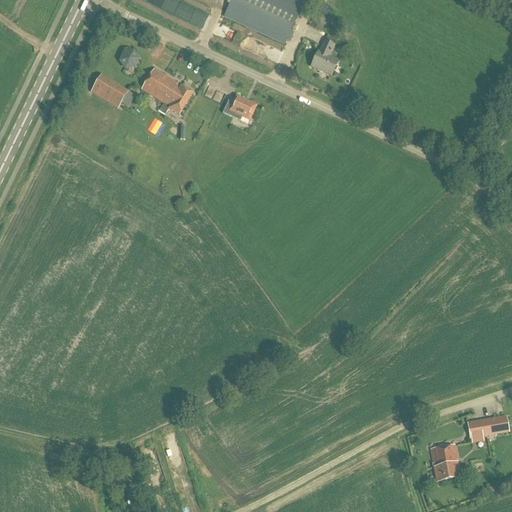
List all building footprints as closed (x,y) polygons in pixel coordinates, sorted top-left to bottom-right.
[(285,46),(303,4),(294,0),(230,0),(222,18),(285,46)] [(330,58),(335,46),(324,40),(318,52),(311,67),(331,77),(338,61),(330,58)] [(125,70),(135,69),(139,60),(133,52),(123,53),(119,62),(125,70)] [(179,116),(192,94),(181,87),(182,86),(159,72),(154,69),(141,90),(163,104),(158,112),(164,116),(169,109),(179,116)] [(128,109),(135,96),(128,92),(101,76),(91,93),(118,110),(121,104),(128,109)] [(211,100),(220,104),(224,95),(216,91),(211,100)] [(228,101),(222,114),(240,122),(242,118),(250,122),(257,106),(249,102),(244,99),(236,96),(232,103),(228,101)] [(154,133),(162,138),(170,126),(162,121),(154,133)] [(506,418),(483,422),(486,436),(509,432),(506,418)] [(460,478),(457,463),(454,446),(430,451),(433,468),(437,484),(460,478)]
